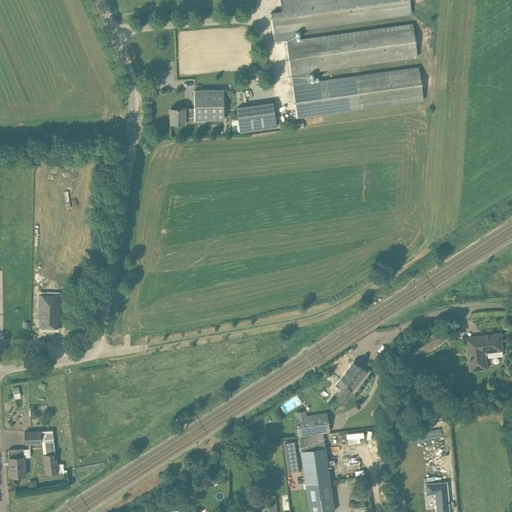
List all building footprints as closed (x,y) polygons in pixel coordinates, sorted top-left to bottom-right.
[(296,39),(295,30),(411,14),(408,0),(280,0),(282,10),(270,12),(274,42),(286,41),(296,39)] [(412,23),(296,39),(286,41),(291,74),(417,57),(414,37),(412,23)] [(308,72),(291,74),(297,118),(423,100),(418,66),(309,81),(308,72)] [(173,81),(172,69),(157,70),(158,81),(173,81)] [(170,108),(170,123),(184,123),(194,123),(194,120),(223,120),(223,90),(194,90),(194,108),(170,108)] [(272,103),(237,108),(240,132),(276,127),(272,103)] [(38,294),(38,318),(39,318),(39,327),(58,328),(58,317),(60,317),(60,294),(38,294)] [(447,338),(443,333),(408,353),(412,359),(447,338)] [(502,351),(500,334),(481,336),(481,339),(466,341),(470,371),(487,369),(485,353),(502,351)] [(360,364),(354,360),(335,385),(343,390),(337,399),(342,403),(351,391),(348,389),(351,386),(354,388),(366,372),(358,366),(360,364)] [(405,390),(403,394),(404,398),(408,400),(412,399),(414,395),(413,391),(409,389),(405,390)] [(322,432),(330,431),(327,412),(294,417),(297,436),(322,432)] [(53,442),(53,431),(25,432),(26,444),(53,442)] [(324,511),(333,511),(322,432),(297,436),(308,511),(324,511)] [(266,435),(258,436),(259,443),(267,442),(266,435)] [(289,470),(302,468),(298,439),(285,441),(289,470)] [(24,448),(8,449),(10,476),(25,475),(24,448)] [(55,454),(44,455),(46,474),(57,473),(55,454)] [(446,482),(426,484),(426,494),(435,493),(436,508),(438,508),(448,507),(446,482)]
